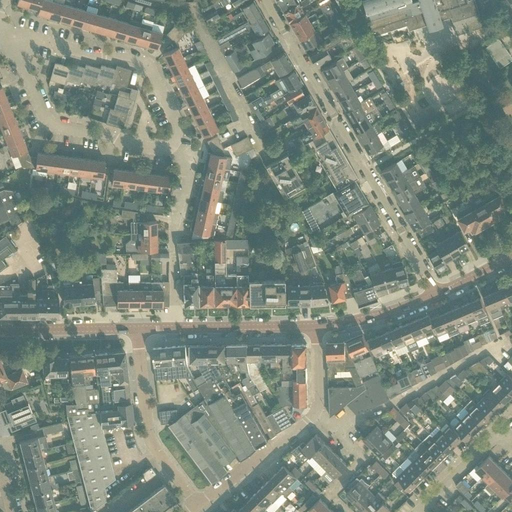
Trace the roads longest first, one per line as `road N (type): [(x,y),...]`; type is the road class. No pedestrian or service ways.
road 1 (residential): [(435,295),(265,0)]
road 2 (residential): [(173,146),(177,125),(141,61),(33,38),(20,45)]
road 3 (residential): [(173,146),(128,145),(57,127),(43,117),(20,45)]
road 4 (residential): [(197,505),(149,444),(136,329)]
road 5 (tertiary): [(136,329),(314,327)]
road 6 (residential): [(197,505),(316,413)]
road 7 (tertiary): [(0,330),(136,329)]
road 8 (residential): [(418,511),(501,429),(511,439)]
road 9 (tertiary): [(314,327),(435,295)]
